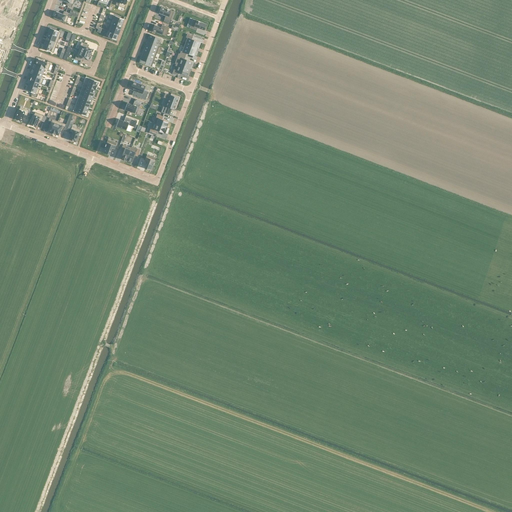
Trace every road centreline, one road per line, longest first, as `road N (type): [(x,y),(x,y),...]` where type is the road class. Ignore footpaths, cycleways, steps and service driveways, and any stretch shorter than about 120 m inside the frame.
road 1 (residential): [(5,123),(157,178),(190,90)]
road 2 (residential): [(32,52),(92,73),(104,39),(44,18)]
